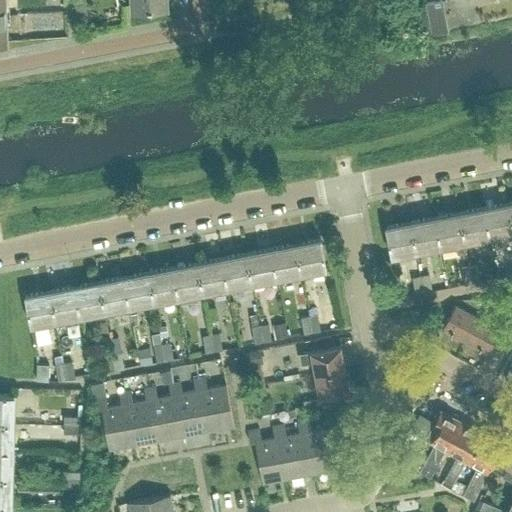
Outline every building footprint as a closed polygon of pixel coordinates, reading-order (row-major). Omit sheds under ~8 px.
[(434,0),(424,2),(430,33),(447,30),(441,0),(434,0)] [(511,219),(509,201),(484,206),(490,235),(511,231),(511,219)] [(484,206),(460,211),(465,240),(490,235),(484,206)] [(460,211),(435,216),(441,245),(465,240),(460,211)] [(435,216),(411,220),(417,249),(441,245),(435,216)] [(417,249),(411,220),(385,225),(391,254),(417,249)] [(319,238),(294,243),(299,272),(325,267),(319,238)] [(294,243),(269,247),(275,276),(299,272),(294,243)] [(269,247),(245,252),(250,281),(275,276),(269,247)] [(245,252),(220,257),(226,286),(250,281),(245,252)] [(220,257),(196,261),(202,290),(226,286),(220,257)] [(196,261),(171,266),(177,295),(202,290),(196,261)] [(476,264),(468,265),(471,282),(480,280),(476,264)] [(468,265),(460,267),(463,283),(471,282),(468,265)] [(171,266),(147,271),(153,300),(177,295),(171,266)] [(147,271),(123,276),(128,305),(153,300),(147,271)] [(427,273),(419,275),(422,291),(430,290),(427,273)] [(422,291),(419,275),(411,276),(414,293),(422,291)] [(123,276),(98,280),(104,309),(128,305),(123,276)] [(98,280),(74,285),(79,314),(104,309),(98,280)] [(74,285),(49,290),(55,319),(79,314),(74,285)] [(55,319),(49,290),(24,295),(29,324),(55,319)] [(442,327),(464,339),(477,316),(455,303),(442,327)] [(316,313),(308,315),(311,331),(319,329),(316,313)] [(311,331),(308,315),(300,316),(303,333),(311,331)] [(477,316),(464,339),(487,352),(500,328),(477,316)] [(267,322),(259,324),(262,341),(270,339),(267,322)] [(511,322),(503,338),(511,342),(511,322)] [(258,324),(251,326),(254,342),(262,341),(259,324),(258,324)] [(218,332),(210,334),(213,350),(221,348),(218,332)] [(213,350),(210,334),(202,335),(205,352),(213,350)] [(169,341),(161,343),(164,359),(172,357),(169,341)] [(164,359),(161,343),(153,344),(156,361),(164,359)] [(308,350),(313,373),(344,367),(339,343),(308,350)] [(120,351),(112,352),(115,369),(123,367),(120,351)] [(115,369),(112,352),(103,354),(106,370),(115,369)] [(71,360),(63,362),(66,378),(74,377),(71,360)] [(66,378),(63,362),(53,364),(57,380),(66,378)] [(35,364),(33,378),(45,380),(47,366),(35,364)] [(344,367),(313,373),(318,397),(349,391),(344,367)] [(191,377),(194,387),(198,387),(207,427),(233,422),(224,381),(205,385),(203,374),(191,377)] [(250,377),(251,385),(264,384),(262,375),(250,377)] [(167,382),(169,392),(174,391),(182,433),(207,427),(198,387),(194,387),(181,390),(179,379),(167,382)] [(142,387),(144,397),(149,396),(157,438),(182,433),(174,391),(169,392),(156,395),(154,384),(142,387)] [(265,391),(264,384),(251,385),(253,393),(265,391)] [(36,401),(74,402),(75,388),(36,388),(36,401)] [(117,392),(119,402),(124,401),(132,443),(157,438),(149,396),(144,397),(131,400),(129,389),(117,392)] [(0,394),(0,422),(12,423),(13,395),(0,394)] [(124,401),(119,402),(106,405),(104,394),(90,397),(92,408),(98,407),(106,448),(132,443),(124,401)] [(429,475),(444,447),(443,446),(458,418),(439,408),(423,437),(433,442),(418,470),(429,475)] [(63,415),(63,424),(80,424),(80,415),(63,415)] [(296,420),(298,431),(304,430),(311,472),(337,467),(329,425),(310,429),(308,418),(296,420)] [(464,459),(463,458),(479,429),(458,418),(443,446),(444,447),(455,454),(442,478),(451,484),(464,459)] [(0,422),(0,449),(11,450),(12,423),(0,422)] [(271,424),(273,435),(280,434),(286,476),(311,472),(304,430),(298,431),(285,433),(283,422),(271,424)] [(80,424),(63,424),(62,432),(80,432),(80,424)] [(280,434),(273,435),(260,437),(258,426),(246,428),(248,440),(254,439),(261,480),(286,476),(280,434)] [(477,465),(462,493),(473,498),(486,470),(502,441),(479,429),(463,458),(464,459),(477,465)] [(394,457),(405,463),(414,446),(404,440),(394,457)] [(511,449),(511,450),(504,445),(492,468),(501,473),(505,465),(511,468),(511,449)] [(0,449),(0,476),(11,477),(11,450),(0,449)] [(62,470),(62,478),(78,478),(78,471),(62,470)] [(11,477),(0,476),(0,504),(10,505),(11,477)] [(78,478),(62,478),(62,487),(78,487),(78,478)] [(172,511),(169,492),(127,500),(128,511),(172,511)] [(482,511),(511,511),(511,498),(506,509),(481,499),(477,509),(482,511)]
